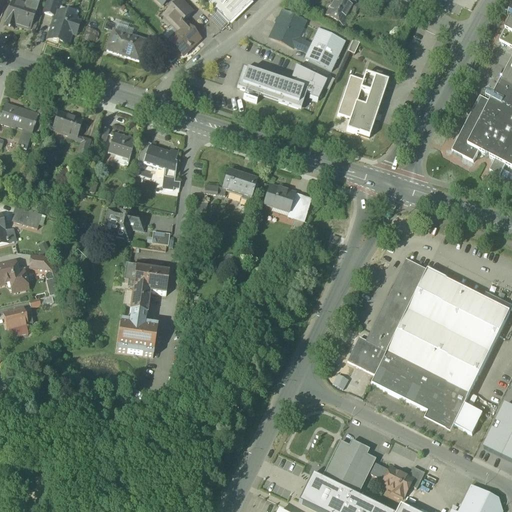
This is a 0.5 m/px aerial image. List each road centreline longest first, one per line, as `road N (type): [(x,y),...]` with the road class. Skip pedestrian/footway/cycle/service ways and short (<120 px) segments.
road 1 (residential): [(511,488),(292,378)]
road 2 (residential): [(386,183),(292,378)]
road 3 (residential): [(190,119),(167,325)]
road 4 (secondary): [(386,183),(190,119)]
road 5 (residential): [(386,183),(470,38)]
road 6 (unclassified): [(148,105),(171,81),(218,55),(272,0)]
road 7 (secondary): [(148,105),(6,58)]
road 8 (residential): [(292,378),(226,511)]
road 9 (secondary): [(511,225),(386,183)]
